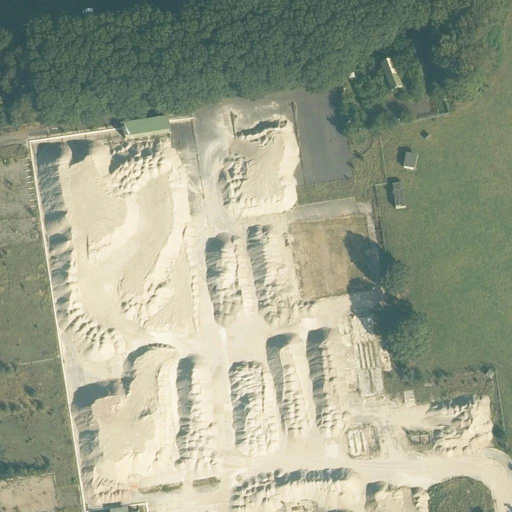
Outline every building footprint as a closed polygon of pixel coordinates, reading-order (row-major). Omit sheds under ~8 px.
[(401,90),(405,100),(415,96),(408,78),(399,82),(390,60),(388,60),(389,64),(381,67),(383,71),(385,77),(392,94),(395,93),(396,95),(399,93),(398,92),(401,90)] [(170,132),(168,119),(123,126),(125,139),(170,132)] [(404,169),(412,171),(415,157),(407,155),(404,169)] [(392,186),(396,210),(406,209),(402,185),(392,186)] [(136,472),(215,461),(185,242),(88,256),(90,275),(106,273),(109,297),(112,294),(130,317),(139,320),(143,309),(145,319),(170,350),(169,351),(181,366),(169,375),(175,377),(162,388),(168,396),(162,397),(151,406),(152,415),(157,415),(159,415),(140,430),(143,434),(141,441),(131,437),(136,472)] [(370,312),(336,317),(339,343),(348,341),(353,382),(347,383),(347,391),(355,390),(356,398),(381,395),(379,372),(389,371),(385,338),(374,339),(370,312)] [(401,390),(402,407),(415,406),(415,390),(401,390)] [(365,446),(373,445),(371,427),(344,430),(347,457),(366,455),(365,446)] [(314,511),(312,498),(280,503),(281,511),(314,511)]
